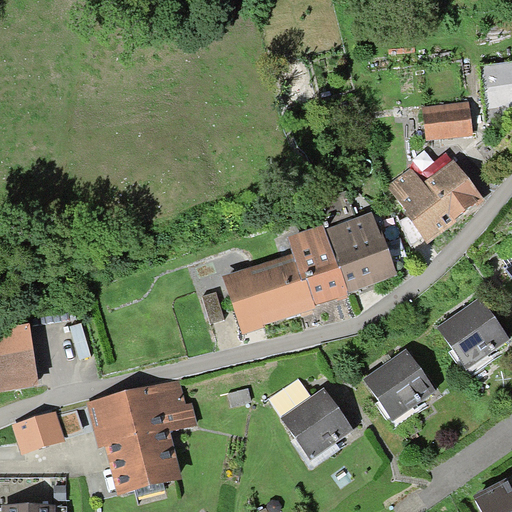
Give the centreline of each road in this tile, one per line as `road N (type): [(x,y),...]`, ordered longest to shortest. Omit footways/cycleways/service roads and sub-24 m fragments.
road 1 (residential): [(511,183),(426,277),(362,322),(73,393),(0,420)]
road 2 (residential): [(403,509),(511,438)]
